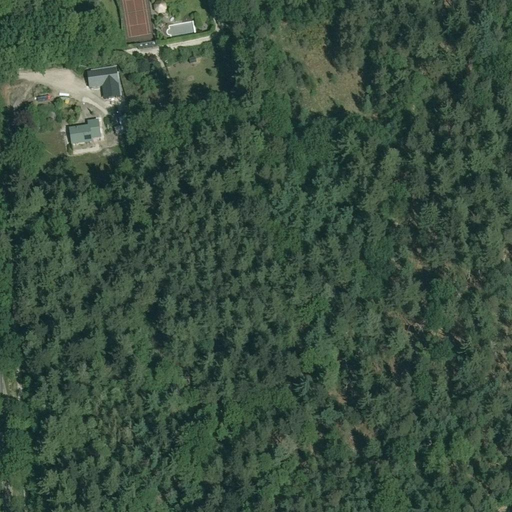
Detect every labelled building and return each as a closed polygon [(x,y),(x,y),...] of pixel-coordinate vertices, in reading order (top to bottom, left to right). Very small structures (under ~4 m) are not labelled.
[(155,12),(159,14),(163,14),(166,10),(165,6),(161,3),(157,4),(154,8),(155,12)] [(180,18),(183,18),(183,23),(203,21),(202,13),(174,16),(175,24),(180,24),(180,18)] [(170,42),(168,37),(158,40),(160,45),(170,42)] [(104,97),(119,95),(116,70),(88,74),(90,90),(103,89),(104,97)] [(132,124),(127,105),(121,106),(124,118),(118,120),(120,127),(132,124)] [(88,124),(88,128),(70,131),(72,146),(92,143),(91,140),(100,139),(98,122),(88,124)]
